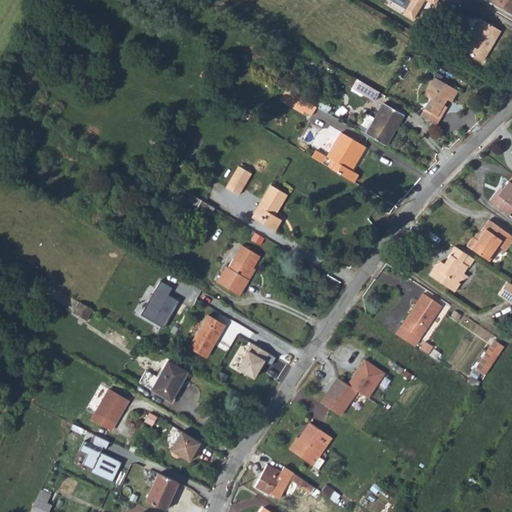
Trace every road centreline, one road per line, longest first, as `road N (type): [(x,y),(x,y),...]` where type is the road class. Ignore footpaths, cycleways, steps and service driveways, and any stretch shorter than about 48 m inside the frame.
road 1 (residential): [(214,511),(246,446),(379,253),(422,196),(511,108)]
road 2 (track): [(379,253),(511,340)]
